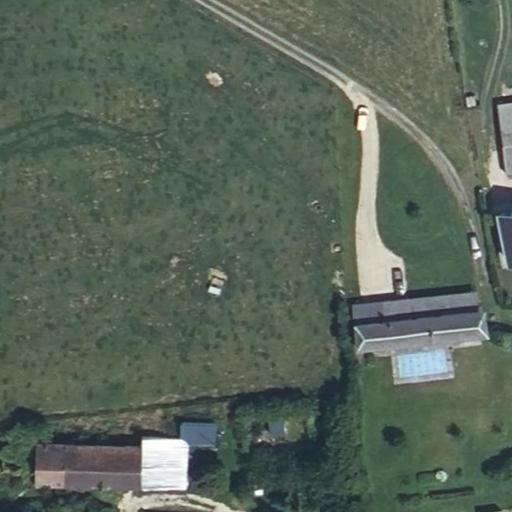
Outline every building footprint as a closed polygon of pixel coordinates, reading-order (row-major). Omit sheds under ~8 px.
[(503,147),(511,145),(511,100),(497,103),(503,147)] [(511,210),(500,213),(509,259),(511,258),(511,210)] [(356,321),(466,309),(464,293),(354,305),(356,321)] [(476,308),(466,309),(356,321),(358,346),(479,332),(476,308)] [(142,435),(143,445),(67,441),(67,442),(38,441),(36,480),(66,481),(181,484),(182,438),(215,438),(215,421),(182,420),(181,436),(142,435)]
